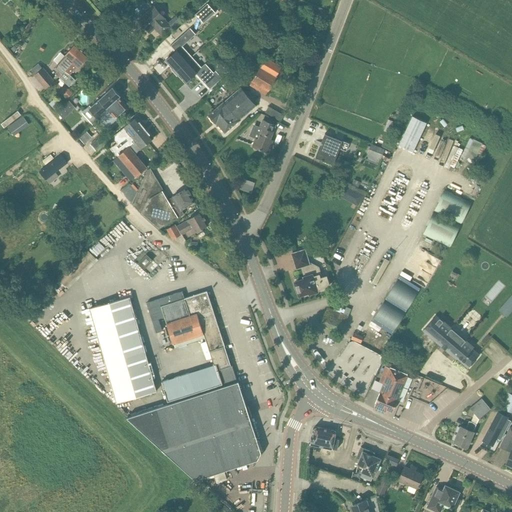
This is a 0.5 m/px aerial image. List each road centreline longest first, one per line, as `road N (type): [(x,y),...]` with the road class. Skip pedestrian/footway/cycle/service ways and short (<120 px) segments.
road 1 (primary): [(239,230),(187,140),(68,0)]
road 2 (unclassified): [(239,230),(257,217),(345,0)]
road 3 (track): [(0,49),(128,206)]
road 4 (unclassified): [(128,206),(223,283),(229,302),(263,292)]
